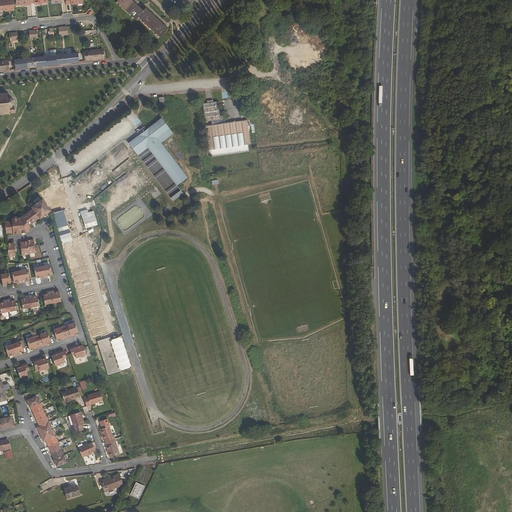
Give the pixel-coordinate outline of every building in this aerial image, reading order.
[(14,11),(13,0),(12,0),(7,1),(0,1),(0,6),(1,12),(8,11),(8,12),(14,11)] [(160,39),(169,30),(146,9),(143,11),(131,0),(119,0),(116,3),(135,21),(138,18),(160,39)] [(18,41),(17,33),(10,34),(11,42),(18,41)] [(84,52),(85,62),(104,60),(103,51),(84,52)] [(66,55),(67,64),(79,63),(78,54),(74,54),(74,53),(71,53),(72,55),(66,55)] [(51,57),(45,58),(46,67),(58,65),(57,56),(54,57),(53,55),(51,55),(51,57)] [(57,56),(58,65),(67,64),(66,55),(57,56)] [(26,62),(27,69),(37,68),(36,57),(35,57),(35,59),(24,60),(25,62),(26,62)] [(36,57),(37,68),(46,67),(45,58),(37,59),(37,57),(36,57)] [(16,70),(27,69),(26,62),(25,62),(24,60),(21,60),(21,59),(19,59),(19,61),(15,61),(16,70)] [(0,115),(3,115),(3,116),(4,116),(4,115),(10,114),(10,116),(11,116),(11,114),(12,114),(13,114),(16,113),(17,113),(17,112),(16,112),(16,108),(13,107),(13,105),(15,105),(15,104),(13,103),(13,101),(14,100),(14,99),(13,99),(12,97),(13,96),(12,95),(11,96),(9,96),(9,95),(10,94),(10,93),(9,93),(9,91),(7,92),(8,93),(1,94),(1,92),(0,93),(0,94),(0,115)] [(217,102),(202,104),(205,122),(211,121),(211,125),(205,126),(209,150),(250,144),(247,120),(220,124),(219,120),(220,120),(217,102)] [(31,119),(18,123),(26,151),(51,143),(43,118),(32,122),(31,119)] [(128,143),(172,201),(183,193),(177,185),(187,178),(160,143),(173,134),(161,119),(128,143)] [(150,192),(155,197),(159,193),(154,188),(150,192)] [(11,221),(4,222),(6,234),(12,234),(12,236),(26,235),(30,232),(30,225),(39,219),(40,219),(52,211),(42,199),(31,207),(32,209),(20,217),(11,218),(11,221)] [(52,213),(62,244),(72,241),(63,211),(61,212),(58,201),(50,204),(52,213)] [(27,241),(27,242),(29,254),(36,253),(34,240),(31,240),(27,241)] [(27,242),(24,242),(20,242),(22,256),(29,255),(29,254),(27,242)] [(11,244),(7,244),(8,256),(8,257),(16,256),(15,243),(11,244)] [(44,279),(48,278),(47,276),(52,275),(50,266),(42,267),(44,279)] [(40,278),(41,280),(44,279),(42,268),(34,269),(36,279),(40,278)] [(22,283),(25,283),(25,281),(30,280),(28,271),(20,272),(22,283)] [(19,284),(22,283),(20,272),(12,273),(13,283),(18,282),(19,284)] [(3,287),(6,286),(6,285),(11,284),(9,274),(1,276),(2,284),(3,287)] [(50,292),(53,304),(61,303),(59,291),(54,292),(54,291),(50,292)] [(45,306),(53,304),(50,292),(47,292),(47,294),(43,295),(45,306)] [(28,296),(31,308),(39,307),(37,296),(33,297),(32,295),(28,296)] [(23,310),(31,308),(28,296),(25,296),(25,298),(21,299),(23,310)] [(6,300),(9,313),(17,311),(15,300),(10,301),(10,299),(6,300)] [(0,310),(1,314),(9,313),(6,300),(3,301),(3,302),(0,302),(0,310)] [(78,332),(74,322),(66,325),(68,329),(65,330),(68,338),(74,336),(77,335),(77,333),(78,332)] [(62,340),(68,338),(65,330),(63,331),(61,327),(53,330),(56,340),(57,339),(58,341),(62,340)] [(40,347),(47,345),(51,344),(50,342),(51,342),(47,332),(39,335),(40,338),(38,339),(40,347)] [(90,337),(91,343),(104,340),(102,333),(90,337)] [(35,349),(40,347),(38,339),(35,341),(34,337),(26,339),(29,349),(30,349),(30,351),(35,349)] [(121,370),(131,367),(122,338),(112,341),(121,370)] [(109,340),(98,344),(108,373),(119,370),(109,340)] [(23,352),(24,352),(20,341),(12,343),(16,356),(19,355),(20,355),(19,353),(21,353),(22,352),(23,352)] [(13,357),(16,356),(12,343),(5,346),(8,357),(12,356),(13,357)] [(69,348),(71,354),(72,356),(74,355),(76,359),(80,358),(82,359),(84,358),(85,356),(86,356),(82,345),(79,346),(79,345),(76,346),(69,348)] [(63,350),(57,353),(53,354),(54,355),(51,356),(54,366),(55,366),(57,367),(59,367),(60,364),(64,363),(63,359),(66,358),(65,356),(63,350)] [(33,361),(34,367),(35,368),(38,368),(39,372),(44,370),(46,371),(48,371),(49,368),(46,358),(43,359),(42,357),(39,358),(33,361)] [(26,363),(20,365),(17,366),(18,367),(16,368),(19,378),(21,379),(22,379),(23,379),(24,377),(28,376),(27,372),(29,371),(28,368),(26,363)] [(77,389),(61,394),(64,402),(65,402),(66,404),(72,401),(72,400),(80,397),(77,389)] [(88,397),(84,398),(86,407),(91,406),(91,405),(102,401),(100,392),(88,396),(88,397)] [(31,408),(40,403),(37,397),(27,401),(30,408),(31,408)] [(43,410),(40,403),(31,408),(34,414),(43,410)] [(43,410),(34,414),(37,421),(46,416),(43,410)] [(82,413),(72,415),(75,428),(85,425),(82,413)] [(39,427),(49,423),(46,416),(37,421),(39,427)] [(11,417),(1,420),(4,429),(14,426),(11,417)] [(105,440),(106,443),(114,440),(107,420),(101,422),(103,430),(101,430),(104,440),(105,440)] [(40,435),(52,430),(49,423),(39,427),(37,428),(40,435)] [(46,441),(55,437),(52,430),(40,435),(43,442),(46,441)] [(46,441),(48,447),(58,443),(55,437),(46,441)] [(11,449),(8,440),(2,441),(0,441),(0,450),(1,452),(11,449)] [(119,454),(114,440),(106,443),(107,447),(106,447),(109,457),(119,454)] [(51,454),(61,449),(58,443),(48,447),(51,454)] [(78,448),(82,458),(84,457),(88,455),(89,456),(92,454),(92,452),(95,451),(92,443),(88,445),(87,444),(78,448)] [(63,456),(61,449),(51,454),(54,460),(63,456)] [(11,450),(4,453),(7,460),(14,458),(11,450)] [(63,456),(54,460),(57,468),(67,463),(63,456)] [(119,475),(100,482),(104,493),(123,485),(119,475)] [(145,486),(136,482),(130,495),(139,499),(145,486)] [(77,486),(64,489),(67,499),(79,495),(77,486)]
